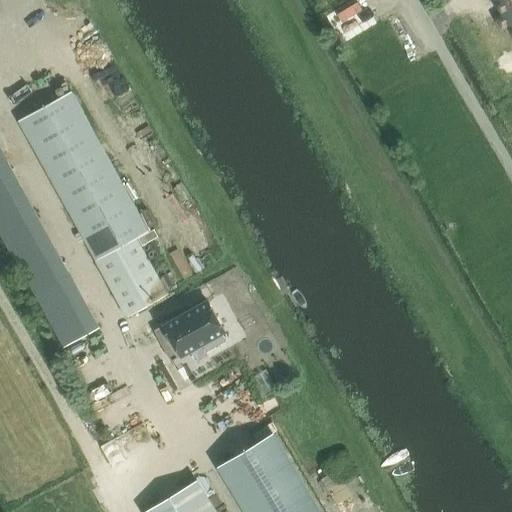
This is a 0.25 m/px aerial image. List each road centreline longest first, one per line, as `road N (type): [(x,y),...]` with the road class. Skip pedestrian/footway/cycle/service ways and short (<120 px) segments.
road 1 (track): [(0,298),(121,510)]
road 2 (residential): [(511,169),(413,0)]
